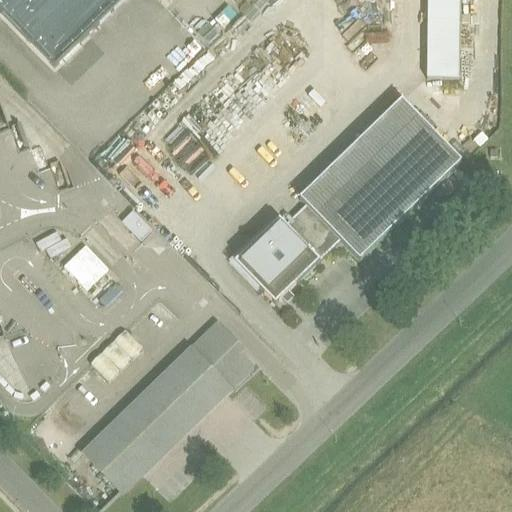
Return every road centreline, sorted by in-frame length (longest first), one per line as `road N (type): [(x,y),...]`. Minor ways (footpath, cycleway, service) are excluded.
road 1 (unclassified): [(226,511),(511,244)]
road 2 (unknown): [(339,405),(211,267),(205,238),(217,219)]
road 3 (unknown): [(319,64),(268,101),(195,175),(194,196),(217,219)]
road 4 (unknown): [(171,275),(319,425)]
road 5 (unknown): [(142,303),(96,242),(72,224),(48,219),(0,236)]
road 6 (unknown): [(217,219),(335,123)]
road 7 (unknown): [(335,123),(399,64),(402,0)]
road 8 (unknown): [(0,257),(27,253),(65,298),(113,331)]
road 9 (unknown): [(0,91),(100,194)]
